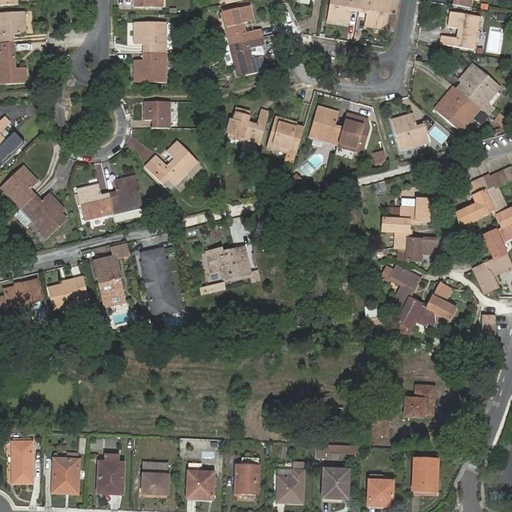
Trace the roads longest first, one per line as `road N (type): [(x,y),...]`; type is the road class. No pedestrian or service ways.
road 1 (residential): [(92,44),(123,103),(112,150),(76,153),(65,141),(58,118),(63,80)]
road 2 (residential): [(511,313),(453,272),(443,253),(444,181),(467,157)]
road 3 (residential): [(378,86),(359,89),(300,72),(307,51),(321,48),(375,61)]
road 4 (residential): [(0,272),(158,228)]
road 5 (residential): [(472,511),(474,468),(511,370)]
